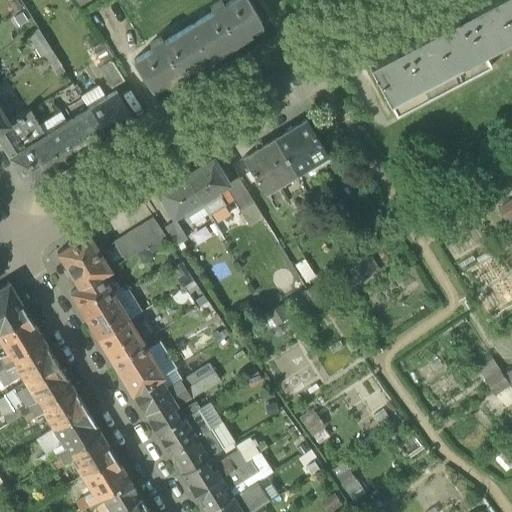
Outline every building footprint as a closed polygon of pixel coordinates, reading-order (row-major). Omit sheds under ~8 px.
[(133,60),(151,88),(152,88),(151,87),(163,79),(166,84),(249,32),(247,28),(258,22),(259,23),(260,22),(246,0),(234,0),(225,6),(221,0),(211,7),(214,12),(164,43),(160,38),(150,44),(153,49),(135,60),(134,59),(133,60)] [(371,66),(397,116),(429,99),(420,84),(483,51),(511,35),(511,0),(496,0),(468,15),(467,13),(457,19),(458,20),(407,47),(406,45),(396,51),(397,52),(371,66)] [(31,22),(23,10),(10,18),(18,30),(31,22)] [(43,56),(53,50),(39,28),(27,35),(41,57),(43,56)] [(53,50),(43,56),(53,71),(62,65),(53,50)] [(420,84),(429,99),(491,66),(483,51),(420,84)] [(99,67),(112,89),(124,81),(111,60),(99,67)] [(88,107),(105,97),(98,84),(81,95),(88,107)] [(88,107),(89,108),(108,138),(135,121),(116,90),(105,97),(88,107)] [(89,108),(67,121),(86,152),(108,138),(89,108)] [(0,130),(9,125),(0,109),(0,130)] [(60,111),(38,125),(45,135),(67,121),(60,111)] [(30,112),(9,125),(24,148),(45,135),(38,125),(30,112)] [(306,120),(274,139),(295,173),(326,154),(306,120)] [(63,165),(86,152),(67,121),(45,135),(63,165)] [(25,183),(33,185),(50,174),(50,173),(63,165),(45,135),(24,148),(9,125),(0,130),(0,140),(20,172),(19,172),(25,183)] [(264,192),(295,173),(274,139),(243,158),(264,192)] [(212,158),(185,175),(200,200),(216,190),(224,185),(228,183),(212,158)] [(200,200),(185,175),(158,192),(173,217),(185,210),(186,212),(201,203),(200,200)] [(224,185),(239,209),(252,200),(253,200),(238,176),(228,183),(224,185)] [(225,204),(216,190),(200,200),(201,203),(208,213),(208,214),(225,204)] [(355,198),(367,218),(377,212),(365,193),(355,198)] [(239,209),(250,226),(263,218),(252,200),(239,209)] [(511,202),(502,210),(509,220),(511,217),(511,202)] [(193,223),(208,213),(201,203),(186,212),(193,223)] [(113,241),(125,260),(165,235),(153,217),(113,241)] [(164,227),(176,245),(187,238),(175,220),(164,227)] [(57,253),(79,288),(101,275),(110,269),(88,234),(57,253)] [(295,265),(306,283),(315,277),(304,260),(295,265)] [(182,261),(174,266),(180,276),(176,279),(181,287),(194,279),(182,261)] [(71,293),(85,316),(115,297),(101,275),(79,288),(71,293)] [(0,331),(28,315),(8,284),(0,289),(0,331)] [(128,320),(135,315),(142,311),(129,289),(115,297),(128,320)] [(85,316),(98,338),(128,320),(115,297),(85,316)] [(0,363),(42,339),(28,315),(0,331),(0,341),(6,352),(0,355),(0,363)] [(135,315),(128,320),(140,338),(147,334),(135,315)] [(98,338),(112,360),(142,342),(140,338),(128,320),(98,338)] [(21,376),(24,381),(56,362),(42,339),(0,363),(0,372),(7,368),(6,367),(13,363),(21,376)] [(162,376),(175,368),(177,367),(160,340),(146,348),(162,376)] [(112,360),(133,394),(159,378),(160,378),(163,376),(162,376),(146,348),(142,342),(112,360)] [(18,408),(22,414),(71,385),(56,362),(24,381),(35,399),(29,403),(28,402),(18,408)] [(180,381),(185,389),(214,371),(208,362),(182,378),(183,379),(180,381)] [(7,368),(0,372),(0,382),(3,387),(21,376),(13,363),(6,367),(7,368)] [(167,389),(180,381),(183,379),(182,378),(175,368),(162,376),(163,376),(160,378),(167,389)] [(511,385),(511,369),(503,374),(511,386),(511,385)] [(219,380),(214,371),(185,389),(190,397),(219,380)] [(145,414),(172,398),(167,389),(160,378),(159,378),(133,394),(145,414)] [(35,399),(24,381),(3,394),(13,411),(18,408),(28,402),(29,403),(35,399)] [(180,381),(167,389),(172,398),(185,389),(180,381)] [(42,410),(53,428),(85,408),(71,385),(22,414),(26,421),(36,415),(35,414),(42,410)] [(185,389),(172,398),(177,406),(190,397),(185,389)] [(13,411),(3,394),(0,395),(0,411),(3,417),(13,411)] [(145,414),(157,434),(184,417),(177,406),(172,398),(145,414)] [(210,428),(222,421),(210,401),(198,408),(210,428)] [(47,455),(51,461),(99,432),(85,408),(53,428),(64,446),(57,450),(57,449),(47,455)] [(198,408),(184,417),(196,437),(203,432),(210,428),(198,408)] [(169,453),(196,437),(184,417),(157,434),(169,453)] [(222,421),(210,428),(222,448),(235,440),(223,421),(222,421)] [(64,446),(53,428),(35,439),(46,456),(47,455),(57,449),(57,450),(64,446)] [(222,448),(210,428),(203,432),(207,438),(199,442),(208,457),(222,448)] [(71,457),(82,475),(114,455),(99,432),(51,461),(55,468),(65,462),(64,461),(71,457)] [(203,432),(196,437),(199,442),(207,438),(203,432)] [(250,458),(259,453),(249,436),(235,444),(237,449),(245,461),(250,458)] [(169,453),(181,473),(208,457),(199,442),(196,437),(169,453)] [(234,468),(245,461),(237,449),(212,463),(215,468),(229,460),(234,468)] [(257,470),(262,478),(267,475),(273,471),(261,452),(259,453),(250,458),(257,470)] [(80,508),(94,500),(128,478),(114,455),(82,475),(93,493),(86,497),(85,496),(76,502),(80,508)] [(193,493),(220,476),(215,468),(212,463),(208,457),(181,473),(193,493)] [(239,476),(225,485),(227,488),(257,470),(250,458),(245,461),(234,468),(239,476)] [(229,460),(215,468),(220,476),(234,468),(229,460)] [(234,468),(220,476),(225,485),(239,476),(234,468)] [(262,478),(257,470),(227,488),(232,496),(233,497),(255,483),(262,478)] [(255,483),(267,502),(279,494),(267,475),(262,478),(255,483)] [(193,493),(204,511),(206,511),(232,496),(227,488),(225,485),(220,476),(193,493)] [(105,501),(111,511),(118,511),(140,498),(128,478),(94,500),(97,505),(105,501)] [(233,497),(241,511),(251,511),(252,511),(267,502),(255,483),(233,497)] [(334,492),(320,501),(326,511),(330,511),(342,505),(334,492)] [(206,511),(241,511),(233,497),(232,496),(206,511)] [(148,511),(140,498),(118,511),(148,511)]
